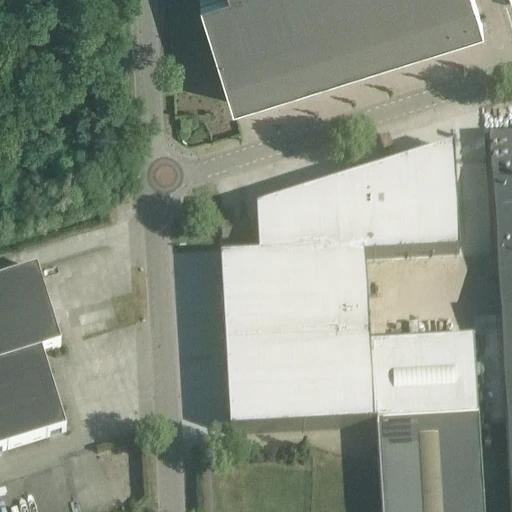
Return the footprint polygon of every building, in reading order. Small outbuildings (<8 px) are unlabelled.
[(199,0),(232,105),(482,26),(473,0),(199,0)] [(511,511),(511,139),(489,141),(503,382),(511,511)] [(253,261),(220,263),(229,437),(375,429),(370,347),(369,347),(364,263),(459,258),(453,153),(255,215),(258,261),(253,261)] [(249,242),(248,226),(222,228),(223,243),(249,242)] [(0,453),(66,433),(42,354),(60,349),(35,272),(21,276),(0,282),(0,453)] [(473,341),(370,347),(375,429),(380,511),(481,511),(476,423),(478,423),(473,341)]
